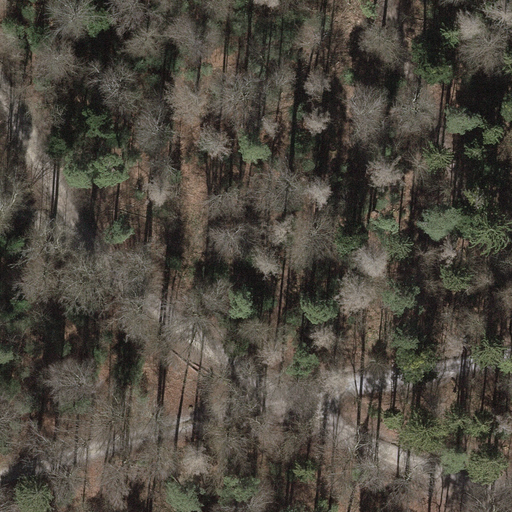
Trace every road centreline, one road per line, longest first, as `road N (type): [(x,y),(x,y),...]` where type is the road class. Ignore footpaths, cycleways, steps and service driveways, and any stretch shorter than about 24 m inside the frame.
road 1 (track): [(0,475),(284,397),(511,350)]
road 2 (track): [(511,487),(404,461),(284,397),(110,272)]
road 3 (track): [(110,272),(0,96)]
road 4 (track): [(110,272),(0,194)]
